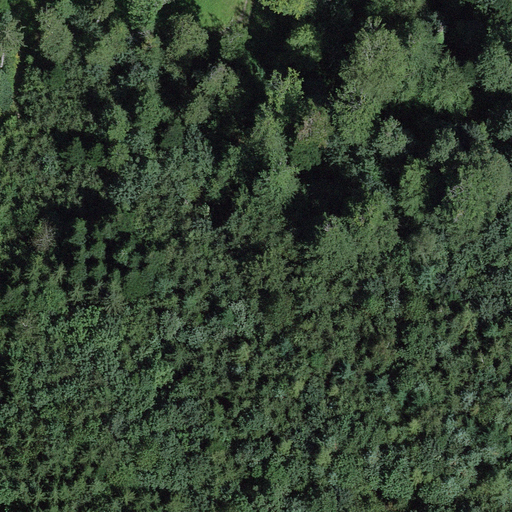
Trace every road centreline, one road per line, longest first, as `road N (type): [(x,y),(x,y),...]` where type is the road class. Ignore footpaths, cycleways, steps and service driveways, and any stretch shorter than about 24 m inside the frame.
road 1 (track): [(63,511),(195,496),(511,509)]
road 2 (track): [(0,0),(196,40),(245,34),(261,0)]
